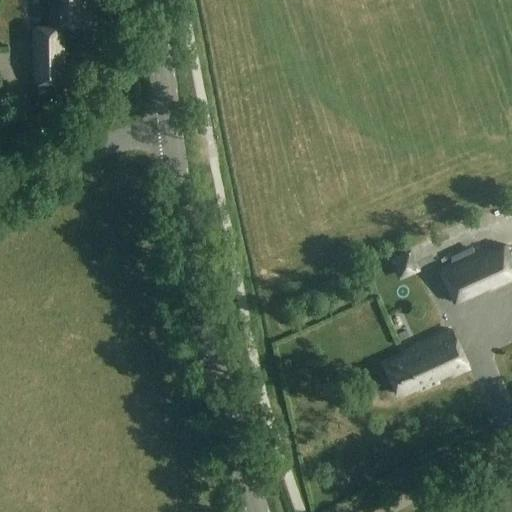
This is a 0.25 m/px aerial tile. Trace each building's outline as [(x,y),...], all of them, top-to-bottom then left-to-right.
[(47,0),(48,25),(33,25),(34,82),(35,82),(35,94),(62,94),(61,82),(63,82),(62,25),(94,24),(93,0),(47,0)] [(13,144),(23,141),(21,135),(11,138),(13,144)] [(485,287),(487,292),(511,280),(511,259),(505,244),(489,252),(487,247),(438,270),(452,302),(485,287)] [(405,276),(424,271),(420,255),(401,260),(405,276)] [(452,329),(401,352),(402,356),(382,365),(396,395),(414,387),(416,390),(436,381),(434,377),(449,371),(450,375),(469,367),(452,329)]
